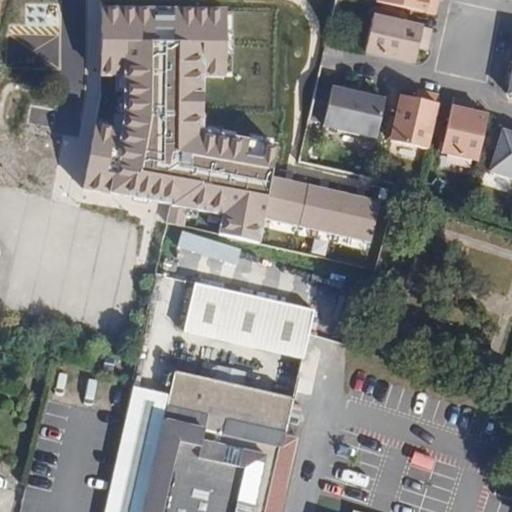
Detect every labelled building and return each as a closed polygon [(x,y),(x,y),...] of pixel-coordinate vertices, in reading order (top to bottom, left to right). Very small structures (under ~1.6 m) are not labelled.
[(375,0),(374,3),(433,17),(436,2),(427,0),(426,0),(375,0)] [(240,7),(102,9),(103,82),(129,82),(130,162),(122,194),(172,205),(234,219),(229,242),(271,251),(276,228),(286,182),(292,158),(211,141),(214,127),(222,127),(222,88),(242,88),(240,7)] [(429,32),(371,18),(362,54),(412,65),(415,51),(417,44),(426,47),(429,32)] [(424,53),(426,47),(417,44),(415,51),(424,53)] [(382,102),(329,89),(327,95),(320,124),(320,127),(373,140),(382,102)] [(307,119),(306,121),(320,124),(327,95),(313,91),(313,92),(307,119)] [(413,101),(419,103),(421,94),(415,92),(413,101)] [(436,97),(421,94),(419,103),(413,101),(398,98),(388,143),(424,152),(436,97)] [(466,104),(451,101),(438,155),(474,164),(485,118),(470,115),(464,113),(466,104)] [(466,104),(464,113),(470,115),(472,106),(466,104)] [(511,135),(502,133),(489,173),(511,180),(511,135)] [(392,205),(286,182),(276,228),(382,252),(392,205)] [(121,227),(120,252),(135,253),(136,227),(121,227)] [(242,266),(245,246),(183,237),(181,251),(203,255),(201,273),(218,275),(219,263),(242,266)] [(122,256),(117,285),(129,287),(134,258),(122,256)] [(157,325),(179,329),(187,282),(165,278),(157,325)] [(314,312),(195,285),(184,332),(303,359),(314,312)] [(334,317),(342,295),(327,290),(320,313),(334,317)] [(171,371),(140,511),(265,511),(290,397),(171,371)] [(411,475),(429,481),(435,462),(418,456),(411,475)]
